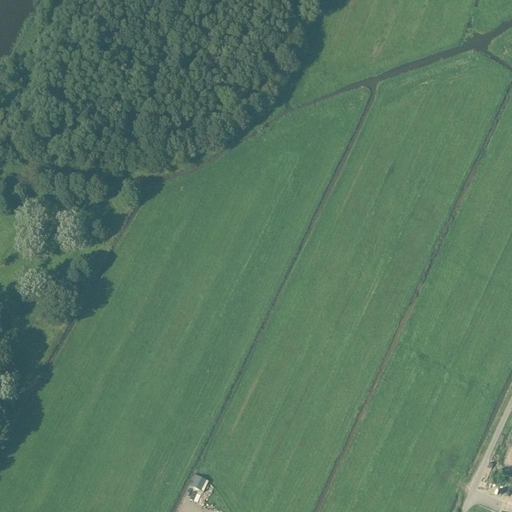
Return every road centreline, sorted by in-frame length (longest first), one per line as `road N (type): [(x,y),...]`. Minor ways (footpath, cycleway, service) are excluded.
road 1 (track): [(317,0),(276,107),(200,153),(126,168)]
road 2 (track): [(135,146),(96,149),(34,131),(10,102),(13,65),(55,0)]
road 3 (track): [(116,194),(195,0)]
